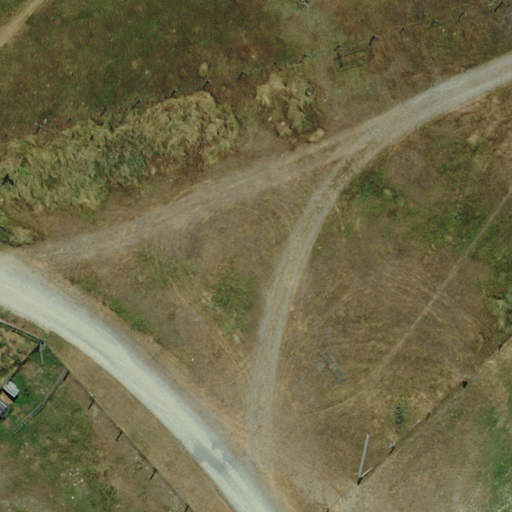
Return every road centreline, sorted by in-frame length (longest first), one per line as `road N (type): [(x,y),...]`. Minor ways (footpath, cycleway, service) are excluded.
road 1 (track): [(245,511),(237,474),(244,387),(275,274),(331,165),(423,90),(511,57)]
road 2 (track): [(220,511),(146,402),(0,309)]
